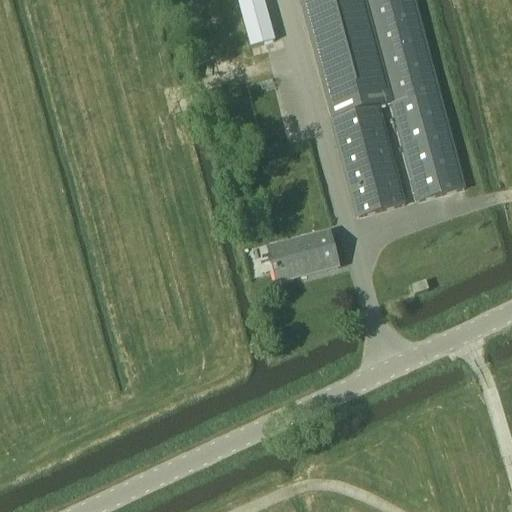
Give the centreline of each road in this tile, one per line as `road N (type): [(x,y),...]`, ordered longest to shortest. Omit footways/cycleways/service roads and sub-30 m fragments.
road 1 (track): [(0,465),(215,371),(232,347),(174,93),(298,60)]
road 2 (unclassified): [(97,511),(511,312)]
road 3 (track): [(351,241),(511,194)]
road 4 (track): [(511,479),(504,430),(467,332)]
road 5 (track): [(387,511),(348,495),(301,491),(256,511)]
